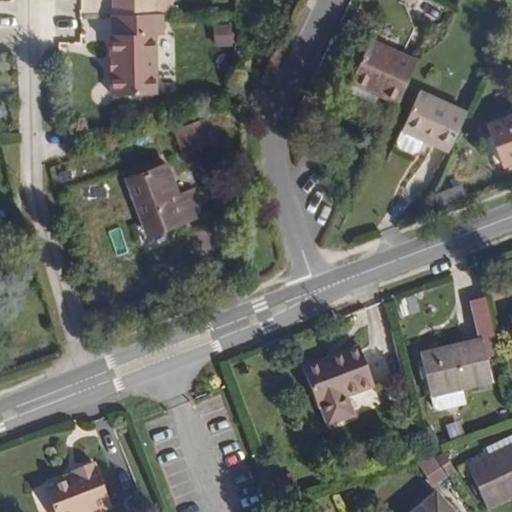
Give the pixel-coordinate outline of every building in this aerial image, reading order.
[(112,0),(113,14),(151,14),(150,0),(112,0)] [(113,14),(113,36),(111,36),(111,57),(113,57),(114,72),(111,72),(111,94),(156,94),(155,35),(163,35),(163,14),(151,14),(113,14)] [(215,25),(216,45),(231,45),(230,25),(215,25)] [(397,104),(417,61),(370,39),(352,77),(381,91),(379,96),(397,104)] [(346,91),(375,104),(379,96),(381,91),(352,77),(346,91)] [(420,91),(402,130),(449,151),(467,113),(420,91)] [(511,161),(511,115),(488,125),(502,165),(511,161)] [(206,118),(175,129),(185,155),(215,143),(206,118)] [(167,164),(127,179),(144,225),(163,217),(167,228),(203,215),(193,189),(178,195),(167,164)] [(148,235),(167,228),(163,217),(144,225),(148,235)] [(490,295),(473,297),(479,335),(495,333),(490,295)] [(483,339),(420,354),(431,397),(494,382),(483,339)] [(361,350),(359,346),(322,361),(323,364),(361,350)] [(322,361),(303,367),(319,408),(321,407),(324,415),(325,415),(327,420),(333,423),(349,417),(352,411),(350,406),(351,405),(348,397),(375,387),(361,350),(323,364),(322,361)] [(511,437),(486,450),(491,459),(511,449),(511,437)] [(469,470),(487,508),(511,496),(511,449),(491,459),(469,470)] [(417,461),(433,485),(446,477),(430,453),(417,461)] [(46,490),(54,511),(100,511),(112,508),(94,463),(73,472),(73,473),(75,479),(64,482),(46,490)] [(73,473),(63,478),(64,482),(75,479),(73,473)] [(452,511),(436,493),(414,511),(452,511)]
